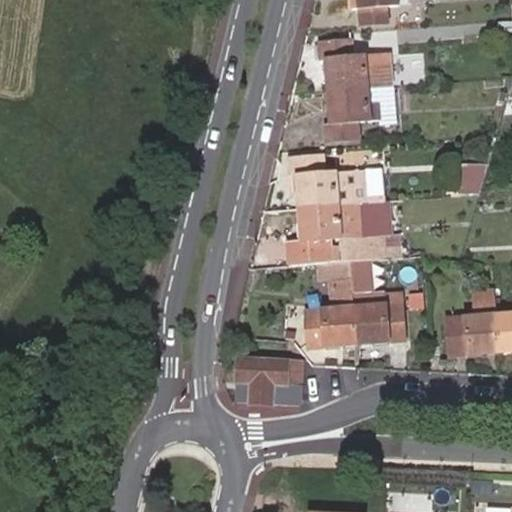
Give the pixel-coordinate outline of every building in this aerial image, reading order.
[(356,0),(357,7),(359,29),(385,27),(384,26),(382,6),(403,5),(403,0),(356,0)] [(511,21),(497,22),(498,37),(511,36),(511,21)] [(367,41),(349,42),(351,60),(369,58),(367,41)] [(325,62),(327,93),(363,90),(382,89),(380,58),(369,58),(351,60),(349,42),(319,45),(320,62),(325,62)] [(363,90),(327,93),(329,123),(324,124),(325,141),(356,139),(355,123),(374,121),(373,106),(364,107),(363,90)] [(297,176),(299,208),(361,203),(384,201),(385,196),(368,197),(366,171),(340,173),(324,174),(324,157),(289,159),(289,176),(297,176)] [(361,157),(339,157),(340,171),(361,170),(361,157)] [(458,196),(479,195),(486,169),(466,165),(458,196)] [(387,169),(366,171),(368,197),(385,196),(387,169)] [(369,259),(383,258),(382,256),(382,235),(361,236),(361,203),(299,208),(301,241),(287,242),(287,259),(327,257),(326,240),(326,239),(332,239),(332,240),(334,261),(351,260),(369,259)] [(351,260),(357,342),(404,338),(401,303),(400,293),(371,296),(369,259),(351,260)] [(310,346),(357,342),(351,260),(334,261),(318,262),(320,277),(332,276),(333,308),(333,309),(308,311),(310,346)] [(493,297),(493,291),(472,291),(472,293),(472,299),(492,298),(493,297)] [(451,356),(497,353),(494,316),(493,297),(492,298),(472,299),(473,317),(448,319),(451,356)] [(511,314),(494,316),(497,353),(511,351),(511,314)] [(247,406),(269,407),(269,405),(281,405),(282,394),(292,395),(292,390),(298,390),(299,368),(236,364),(234,386),(248,387),(247,406)] [(234,386),(233,405),(247,406),(248,387),(234,386)] [(491,487),(471,486),(470,501),(490,502),(491,487)]
